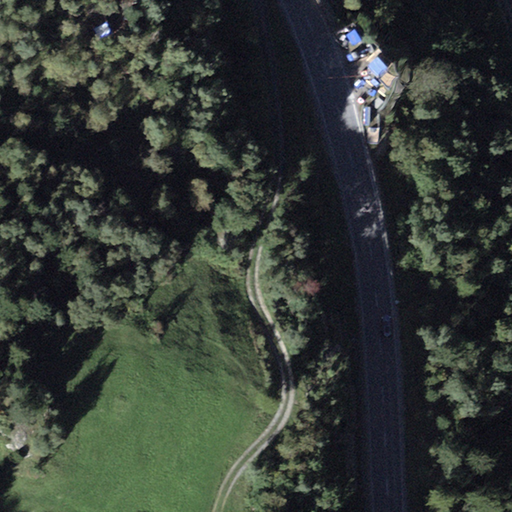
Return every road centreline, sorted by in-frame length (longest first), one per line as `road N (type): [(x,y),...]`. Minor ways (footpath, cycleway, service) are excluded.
road 1 (track): [(215,511),(223,483),(274,416),(281,380),(255,287),(251,237),(273,174),(258,0)]
road 2 (primary): [(300,0),(341,113),(364,216),(378,313),(386,511)]
